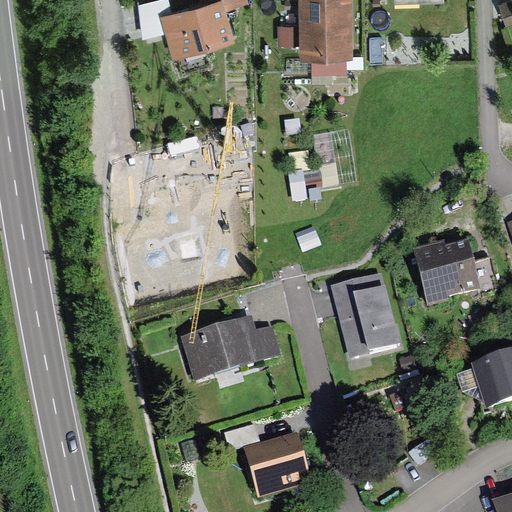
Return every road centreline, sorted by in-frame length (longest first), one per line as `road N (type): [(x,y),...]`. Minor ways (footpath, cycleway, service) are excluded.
road 1 (primary): [(0,89),(43,367),(76,511)]
road 2 (residential): [(350,511),(298,282)]
road 3 (residential): [(103,191),(104,160),(117,132),(109,0)]
road 4 (residential): [(484,0),(491,150),(499,171),(511,176)]
road 5 (residential): [(511,445),(407,511)]
